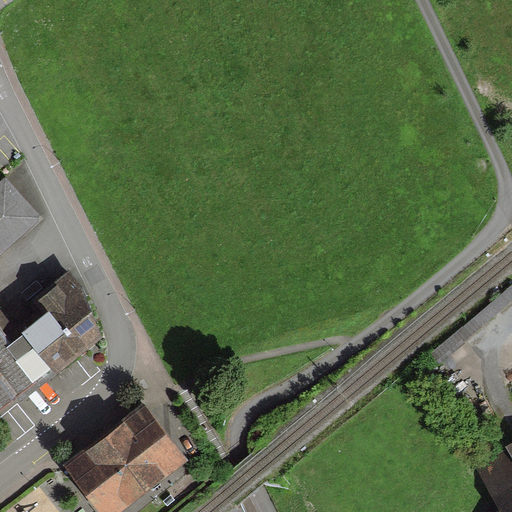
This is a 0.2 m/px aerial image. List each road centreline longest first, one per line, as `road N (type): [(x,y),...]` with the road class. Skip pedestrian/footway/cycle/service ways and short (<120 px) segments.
road 1 (residential): [(422,0),(498,161),(507,200),(455,263),(388,320),(257,405),(236,441)]
road 2 (residential): [(0,475),(103,394),(123,343),(0,81)]
